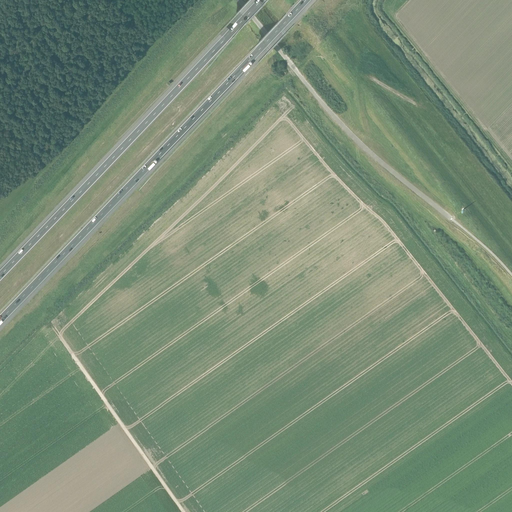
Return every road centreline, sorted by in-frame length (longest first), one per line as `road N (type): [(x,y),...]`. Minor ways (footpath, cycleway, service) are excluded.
road 1 (motorway): [(0,320),(306,0)]
road 2 (motorway): [(262,0),(0,275)]
road 3 (track): [(359,142),(366,136),(362,79),(415,105),(423,99),(367,26),(359,0)]
